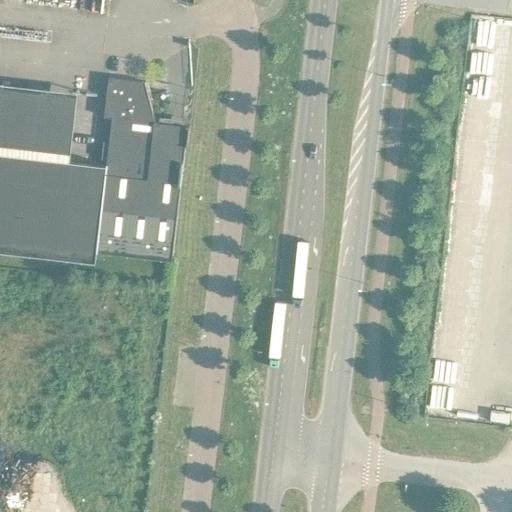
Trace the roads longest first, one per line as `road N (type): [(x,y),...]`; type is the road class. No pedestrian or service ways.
road 1 (unclassified): [(191,511),(246,46),(233,0)]
road 2 (secondary): [(329,463),(385,0)]
road 3 (secondary): [(326,0),(276,453)]
road 4 (unclassified): [(511,489),(329,463)]
road 5 (unknown): [(236,9),(105,44)]
road 6 (unknown): [(105,44),(64,81),(36,91),(0,85)]
